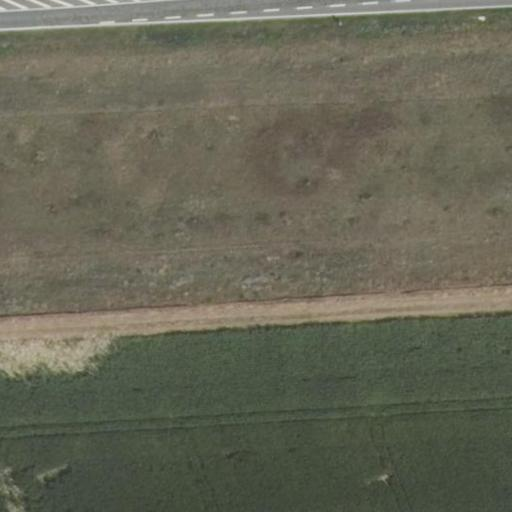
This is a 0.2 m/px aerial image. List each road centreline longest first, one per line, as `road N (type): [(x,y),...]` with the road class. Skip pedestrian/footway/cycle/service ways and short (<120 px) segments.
road 1 (track): [(511,295),(0,327)]
road 2 (secondary): [(0,21),(268,7)]
road 3 (secondary): [(268,7),(509,0)]
